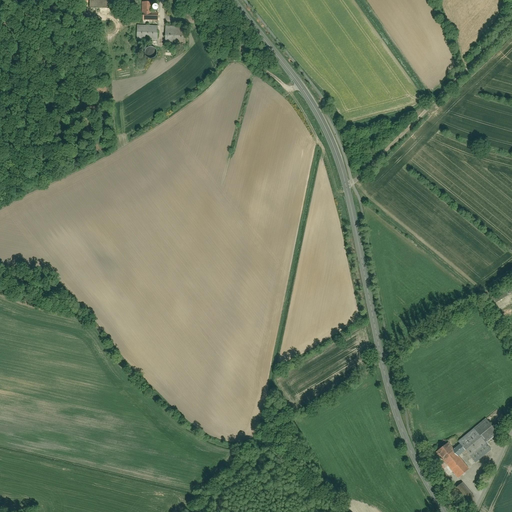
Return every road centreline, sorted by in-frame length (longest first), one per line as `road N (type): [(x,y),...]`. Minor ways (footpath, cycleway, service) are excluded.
road 1 (tertiary): [(444,511),(389,393),(344,185)]
road 2 (unclassified): [(511,24),(344,185)]
road 3 (tertiary): [(344,185),(299,85),(231,0)]
